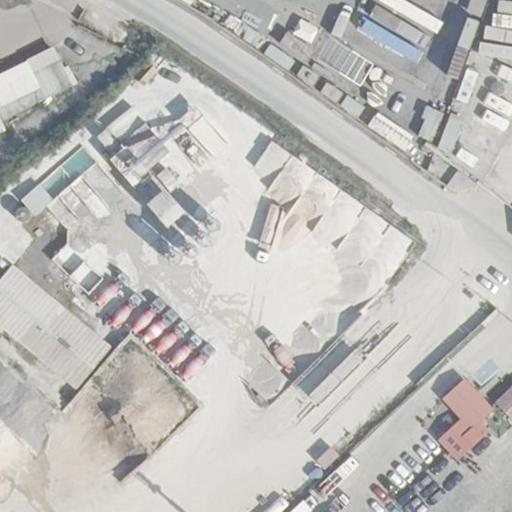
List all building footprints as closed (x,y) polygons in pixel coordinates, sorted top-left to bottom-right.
[(0,128),(72,91),(51,50),(0,76),(0,128)] [(146,125),(126,139),(138,155),(158,141),(146,125)] [(288,210),(312,224),(335,184),(267,144),(250,173),(294,199),(288,210)] [(124,171),(146,200),(160,189),(138,160),(124,171)] [(11,204),(20,221),(53,204),(44,186),(11,204)] [(163,229),(182,213),(162,189),(143,205),(163,229)] [(361,210),(337,256),(386,281),(410,236),(361,210)] [(55,238),(61,219),(41,212),(35,231),(55,238)] [(100,314),(60,283),(51,295),(9,263),(0,275),(0,330),(77,389),(110,346),(88,329),(100,314)] [(0,469),(12,481),(68,423),(0,357),(0,469)] [(469,432),(494,409),(464,377),(440,400),(469,432)] [(511,424),(511,385),(492,403),(511,424)]
